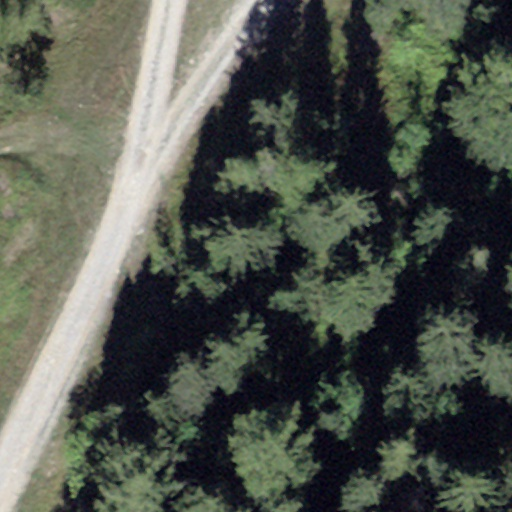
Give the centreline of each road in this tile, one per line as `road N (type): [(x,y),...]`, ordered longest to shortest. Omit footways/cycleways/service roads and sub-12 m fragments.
road 1 (track): [(114,214),(258,0)]
road 2 (track): [(0,134),(150,118)]
